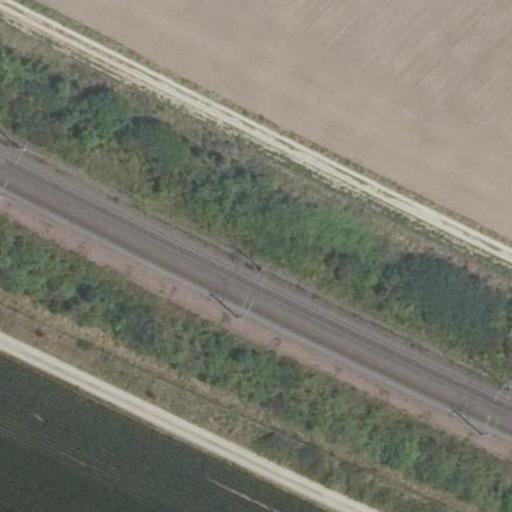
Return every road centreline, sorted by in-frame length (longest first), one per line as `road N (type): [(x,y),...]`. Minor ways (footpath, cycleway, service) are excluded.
road 1 (track): [(7,0),(511,254)]
road 2 (track): [(365,511),(0,338)]
